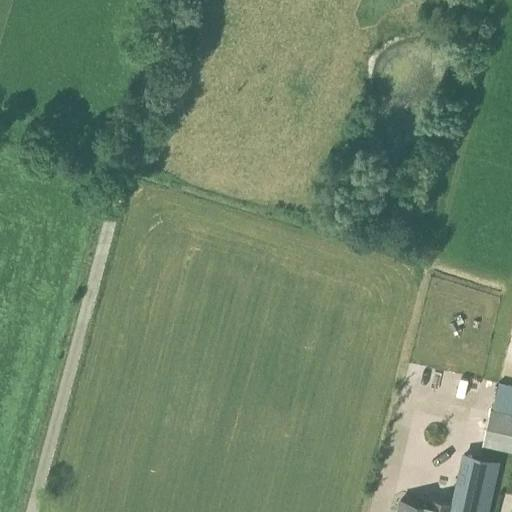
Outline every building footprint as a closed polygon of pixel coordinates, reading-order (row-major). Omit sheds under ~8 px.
[(454,364),(438,389),(461,404),(477,379),(454,364)] [(482,446),(511,452),(511,414),(490,409),(482,446)] [(400,481),(449,488),(455,444),(406,437),(400,481)] [(489,511),(501,461),(465,453),(453,505),(451,511),(489,511)] [(419,503),(402,499),(398,511),(451,511),(453,505),(420,497),(419,503)]
